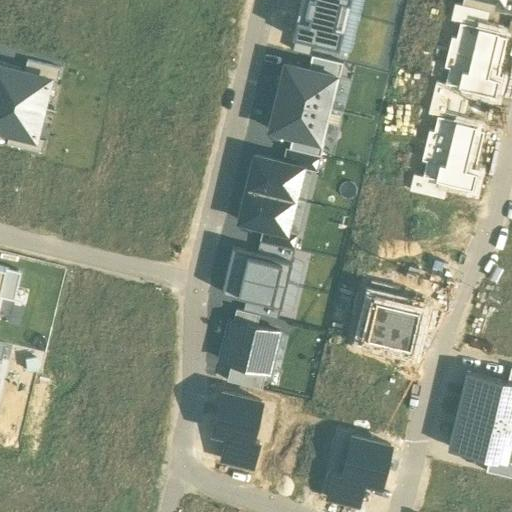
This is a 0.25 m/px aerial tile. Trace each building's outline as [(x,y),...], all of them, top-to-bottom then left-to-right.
[(345,14),(348,0),(301,0),(300,3),(345,14)] [(489,12),(492,13),(495,0),(462,0),(462,5),(489,12)] [(337,50),(345,14),(300,3),(292,39),(295,40),(313,44),(337,50)] [(458,21),(485,28),(489,12),(462,5),(454,3),(450,19),(458,21)] [(450,35),(446,51),(501,64),(507,37),(498,35),(499,31),(485,28),(458,21),(455,36),(450,35)] [(313,44),(295,40),(292,50),(310,55),(313,44)] [(447,69),(444,83),(470,90),(496,96),(500,78),(497,77),(501,64),(446,51),(442,68),(447,69)] [(312,56),(309,69),(334,75),(340,76),(343,63),(312,56)] [(24,72),(49,78),(57,80),(60,69),(27,61),(24,72)] [(278,97),(326,108),(334,75),(309,69),(285,64),(278,97)] [(0,98),(42,109),(49,78),(24,72),(0,66),(0,98)] [(431,97),(466,105),(470,90),(444,83),(435,81),(431,97)] [(326,108),(278,97),(270,129),(291,135),(319,141),(326,108)] [(436,114),(462,121),(466,105),(431,97),(427,114),(436,116),(436,114)] [(0,130),(10,133),(35,139),(42,109),(0,98),(0,130)] [(428,128),(424,145),(478,158),(485,130),(476,128),(477,124),(462,121),(436,114),(436,116),(433,130),(428,128)] [(10,133),(6,145),(42,154),(45,141),(35,139),(10,133)] [(291,135),(288,149),(321,157),(324,142),(319,141),(291,135)] [(475,171),(478,158),(424,145),(420,161),(425,162),(421,176),(421,177),(448,183),(472,189),(477,171),(475,171)] [(286,148),(282,161),(302,166),(302,168),(317,171),(321,157),(288,149),(286,148)] [(294,199),(302,168),(302,166),(282,161),(254,155),(246,188),(294,199)] [(444,198),(448,183),(421,177),(421,176),(412,174),(408,190),(444,198)] [(286,231),(294,199),(246,188),(238,221),(263,227),(286,233),(286,231)] [(395,236),(443,248),(453,211),(405,199),(395,236)] [(286,233),(263,227),(260,240),(295,248),(298,234),(286,231),(286,233)] [(443,248),(395,236),(386,271),(434,283),(443,248)] [(232,247),(227,270),(286,284),(291,261),(232,247)] [(0,297),(14,301),(20,272),(5,269),(0,267),(0,297)] [(280,307),(286,284),(227,270),(221,293),(280,307)] [(371,293),(397,299),(400,287),(370,279),(367,292),(371,293)] [(371,293),(365,315),(418,329),(424,306),(397,299),(371,293)] [(233,321),(256,326),(259,314),(236,309),(233,321)] [(418,329),(365,315),(360,337),(386,344),(413,351),(418,329)] [(231,363),(265,371),(271,346),(276,347),(280,332),(256,326),(233,321),(229,319),(219,360),(231,363)] [(383,357),(386,344),(360,337),(356,336),(353,349),(383,357)] [(227,380),(261,388),(265,371),(231,363),(227,380)] [(357,387),(400,398),(406,375),(363,364),(357,387)] [(466,371),(457,409),(511,422),(511,381),(507,381),(466,371)] [(400,398),(357,387),(351,409),(394,420),(400,398)] [(212,433),(226,436),(220,460),(253,467),(259,442),(252,441),(261,402),(222,393),(212,433)] [(511,422),(457,409),(447,449),(488,458),(509,463),(511,450),(511,422)] [(326,498),(358,506),(365,481),(381,485),(390,446),(350,436),(340,475),(332,473),(326,498)] [(511,463),(509,463),(488,458),(485,472),(511,477),(511,463)]
